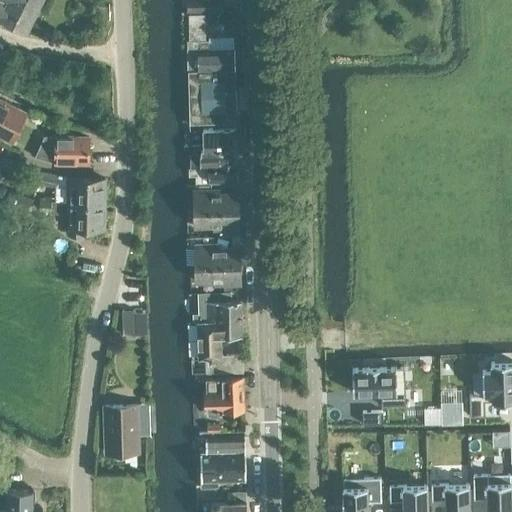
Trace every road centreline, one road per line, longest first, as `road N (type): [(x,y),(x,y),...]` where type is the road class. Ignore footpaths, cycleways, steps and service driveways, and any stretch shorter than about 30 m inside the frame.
road 1 (unclassified): [(85,511),(83,436),(122,207),(122,0)]
road 2 (secondary): [(277,511),(261,0)]
